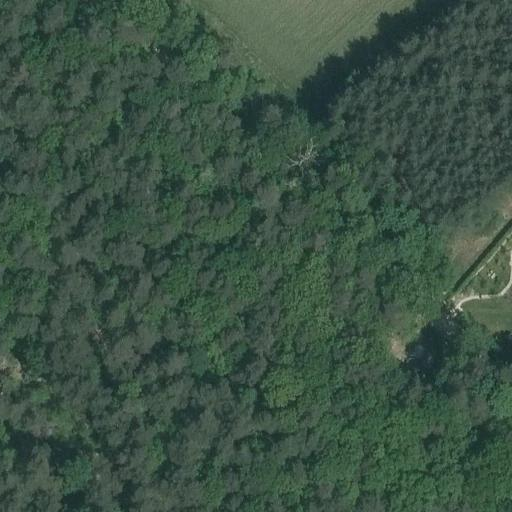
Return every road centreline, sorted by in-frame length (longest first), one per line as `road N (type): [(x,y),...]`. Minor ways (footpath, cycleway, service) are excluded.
road 1 (track): [(113,0),(478,359),(511,411)]
road 2 (track): [(511,413),(353,511)]
